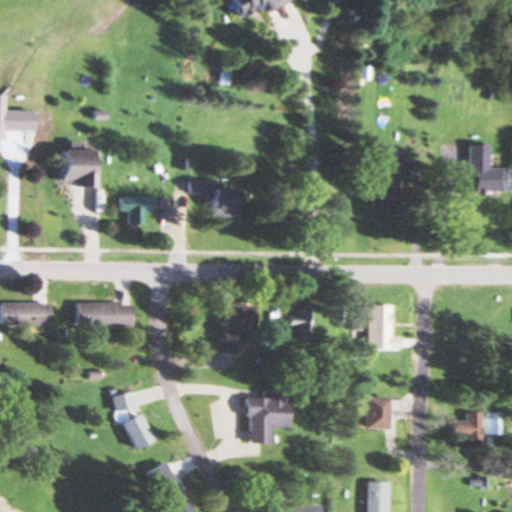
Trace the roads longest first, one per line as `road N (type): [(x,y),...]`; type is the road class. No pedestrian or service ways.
road 1 (residential): [(511,276),(0,271)]
road 2 (residential): [(223,511),(175,413),(159,340),(156,272)]
road 3 (residential): [(418,511),(424,275)]
